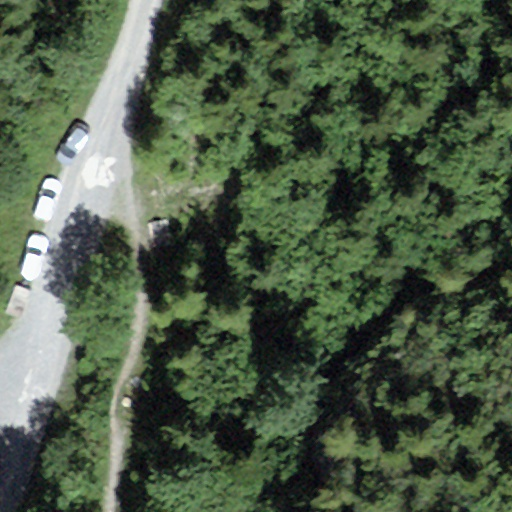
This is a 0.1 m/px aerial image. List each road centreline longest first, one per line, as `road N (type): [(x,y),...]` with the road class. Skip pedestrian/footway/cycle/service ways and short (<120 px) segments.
road 1 (track): [(0,498),(108,143)]
road 2 (track): [(108,143),(141,0)]
